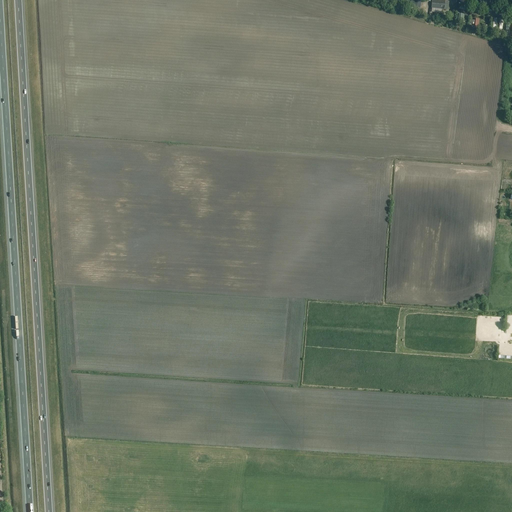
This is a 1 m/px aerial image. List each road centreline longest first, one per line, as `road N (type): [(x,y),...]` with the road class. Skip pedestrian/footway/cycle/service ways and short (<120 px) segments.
road 1 (motorway): [(49,511),(17,0)]
road 2 (motorway): [(0,4),(30,511)]
